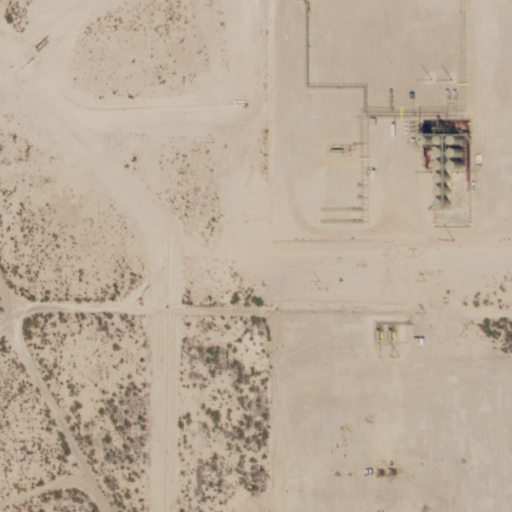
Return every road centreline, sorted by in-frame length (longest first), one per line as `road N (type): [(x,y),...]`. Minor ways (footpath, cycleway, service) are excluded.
road 1 (track): [(3,322),(511,327)]
road 2 (track): [(96,511),(0,318)]
